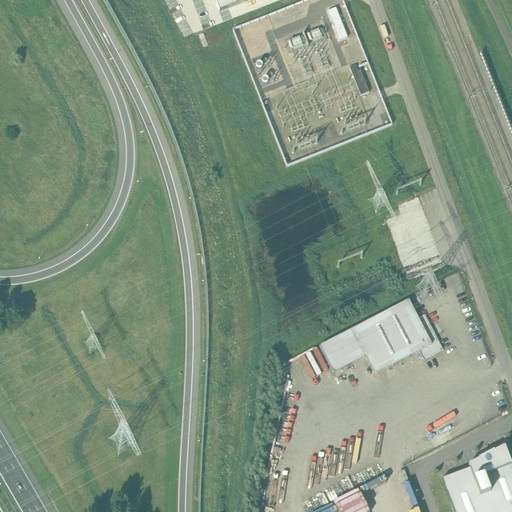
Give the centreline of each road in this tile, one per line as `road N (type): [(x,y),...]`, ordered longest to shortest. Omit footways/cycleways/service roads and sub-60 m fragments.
road 1 (motorway): [(182,511),(189,306),(176,203),(145,114),(84,0)]
road 2 (unclassified): [(511,380),(375,0)]
road 3 (motorway): [(67,0),(128,127),(128,173),(101,235),(41,275),(0,279)]
